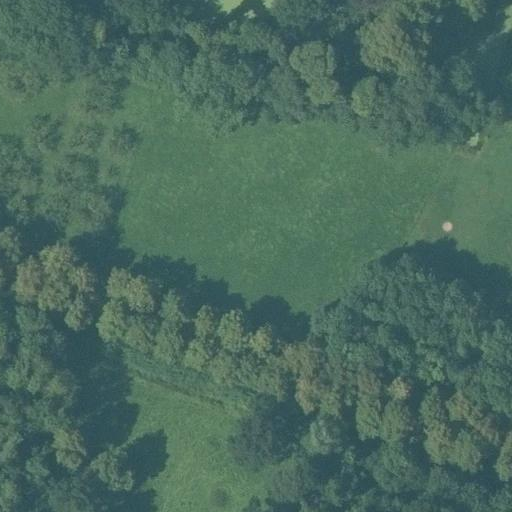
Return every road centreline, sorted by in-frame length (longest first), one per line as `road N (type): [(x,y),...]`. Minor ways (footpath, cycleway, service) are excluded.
road 1 (track): [(62,0),(77,20),(269,72),(313,81),(351,73),(401,105),(425,93),(420,75),(384,34),(405,0)]
road 2 (track): [(439,437),(418,421),(328,396),(247,357),(0,272)]
